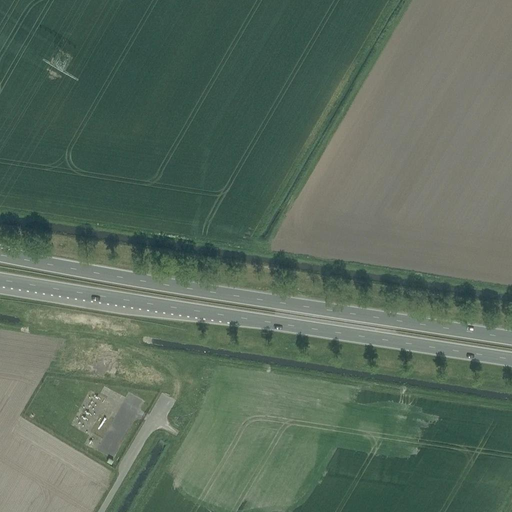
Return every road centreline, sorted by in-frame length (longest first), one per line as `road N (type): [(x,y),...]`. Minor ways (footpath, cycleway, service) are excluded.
road 1 (trunk): [(511,338),(0,256)]
road 2 (trunk): [(0,279),(511,360)]
